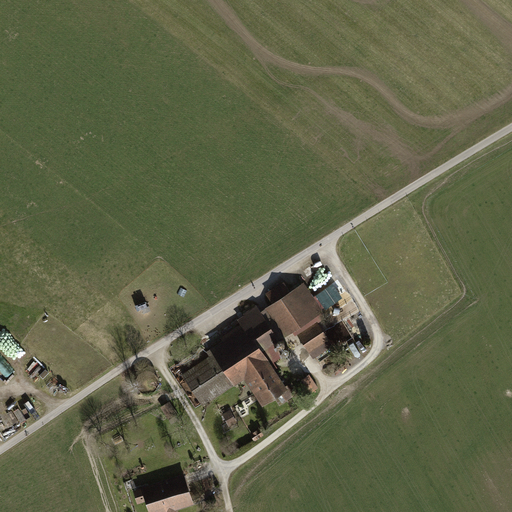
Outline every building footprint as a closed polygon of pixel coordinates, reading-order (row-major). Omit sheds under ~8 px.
[(266,293),(273,303),(291,291),(284,281),(266,293)] [(211,354),(182,373),(203,405),(246,378),(253,389),(263,405),(286,389),(270,364),(286,354),(276,339),(294,327),(298,332),(317,320),(325,315),(304,283),(291,291),(273,303),(261,310),(257,303),(242,313),(243,314),(237,318),(240,323),(220,336),(222,340),(207,349),(211,354)] [(333,283),(316,296),(326,308),(342,296),(333,283)] [(317,320),(298,332),(314,357),(333,345),(317,320)] [(0,384),(2,387),(16,378),(0,354),(0,384)] [(163,406),(171,417),(178,412),(171,401),(163,406)] [(0,422),(0,429),(5,436),(16,428),(9,416),(0,422)] [(142,488),(134,490),(138,503),(146,501),(149,511),(177,511),(176,509),(193,504),(184,474),(142,487),(142,488)]
